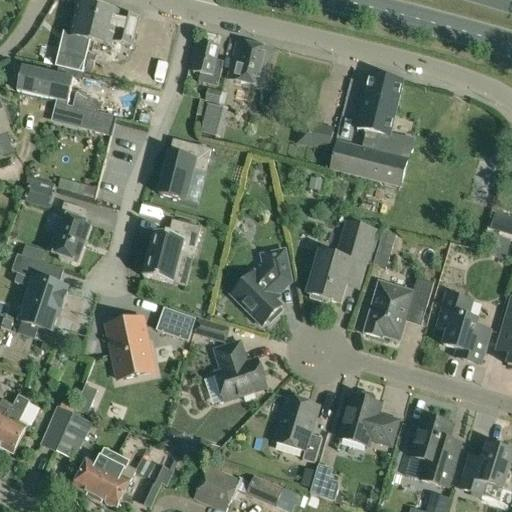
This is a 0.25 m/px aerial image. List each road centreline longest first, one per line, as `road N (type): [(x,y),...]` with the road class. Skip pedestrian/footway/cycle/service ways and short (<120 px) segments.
road 1 (residential): [(191,15),(511,103)]
road 2 (residential): [(191,15),(133,177),(107,284)]
road 3 (residential): [(511,406),(316,347)]
road 4 (primary): [(335,0),(511,44)]
